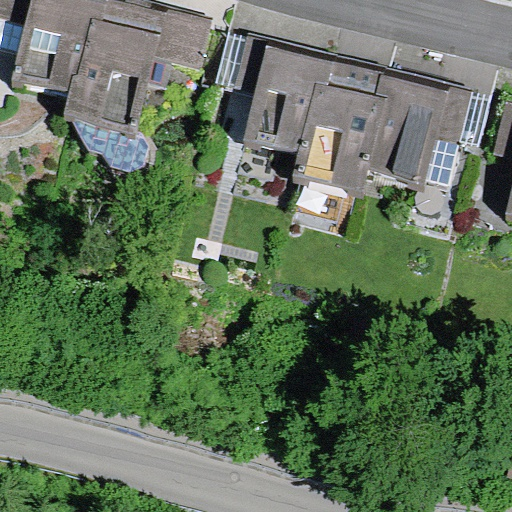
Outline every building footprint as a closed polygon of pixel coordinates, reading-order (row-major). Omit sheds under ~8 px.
[(77,102),(103,0),(0,0),(0,53),(25,59),(18,87),(77,102)] [(103,0),(77,102),(71,124),(90,157),(102,160),(111,173),(131,178),(145,169),(149,150),(141,137),(132,135),(144,87),(165,92),(171,68),(198,75),(209,32),(160,19),(161,15),(103,0)] [(309,159),(321,110),(332,66),(228,40),(216,87),(265,99),(253,145),(307,158),(309,159)] [(362,172),(364,172),(418,186),(418,184),(448,191),(459,147),(477,152),(489,105),(385,79),(379,104),(362,172)] [(309,159),(307,158),(301,182),(358,196),(364,172),(362,172),(379,104),(356,98),(351,117),(321,110),(309,159)] [(511,109),(509,109),(497,158),(511,161),(511,216),(511,220),(511,109)]
